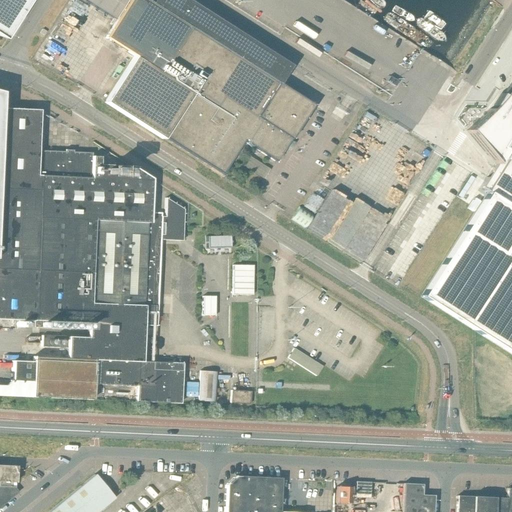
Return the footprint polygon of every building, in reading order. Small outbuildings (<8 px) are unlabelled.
[(0,0),(0,34),(21,0),(0,0)] [(83,0),(114,19),(120,9),(124,4),(126,0),(83,0)] [(163,137),(221,173),(241,140),(274,161),(296,126),(309,105),(277,85),(289,66),(185,0),(151,0),(149,3),(144,0),(128,0),(125,4),(124,4),(120,9),(122,10),(104,38),(133,56),(104,103),(162,139),(163,137)] [(397,82),(389,76),(385,81),(394,87),(397,82)] [(480,187),(487,192),(511,207),(511,81),(504,92),(507,94),(505,98),(499,94),(491,105),(498,110),(495,113),(489,109),(478,120),(466,130),(494,164),(480,187)] [(0,318),(86,323),(86,338),(41,336),(40,347),(65,348),(65,358),(32,357),(31,362),(11,361),(10,381),(9,380),(4,386),(0,385),(0,395),(30,397),(91,400),(93,359),(96,359),(94,384),(135,386),(134,402),(178,403),(180,363),(140,361),(142,325),(155,326),(158,240),(181,241),(182,209),(165,198),(163,217),(159,217),(160,213),(148,213),(149,179),(129,166),(121,166),(121,163),(113,163),(113,166),(97,165),(97,157),(90,157),(90,153),(71,152),(63,152),(54,152),(54,151),(48,151),(35,151),(37,111),(0,109),(0,318)] [(242,166),(262,179),(268,170),(248,157),(242,166)] [(420,297),(511,355),(511,207),(487,192),(486,193),(420,297)] [(311,193),(303,206),(314,212),(322,199),(311,193)] [(304,228),(312,215),(299,206),(290,219),(304,228)] [(230,236),(205,237),(205,249),(230,248),(230,236)] [(232,265),(231,295),(251,295),(252,265),(232,265)] [(159,313),(171,313),(172,295),(160,294),(159,313)] [(202,296),(201,316),(213,316),(214,296),(202,296)] [(321,366),(293,348),(287,358),(298,365),(316,376),(321,366)] [(197,401),(213,402),(215,372),(199,371),(197,401)] [(185,381),(185,396),(197,397),(197,382),(185,381)] [(229,403),(230,403),(249,404),(249,391),(230,390),(229,403)] [(14,466),(0,465),(0,505),(17,492),(14,488),(14,466)] [(95,511),(112,498),(93,475),(47,511),(95,511)] [(277,511),(279,478),(235,476),(225,485),(223,511),(277,511)] [(349,487),(348,497),(353,497),(369,498),(369,482),(354,481),(354,487),(349,487)] [(402,483),(402,484),(400,511),(431,511),(432,495),(420,495),(420,484),(402,483)] [(348,503),(348,497),(349,487),(336,486),(335,505),(341,505),(341,503),(348,503)] [(469,511),(470,497),(465,496),(464,505),(456,504),(455,511),(469,511)] [(464,505),(465,496),(456,496),(456,504),(464,505)] [(505,511),(506,498),(470,497),(469,511),(505,511)]
